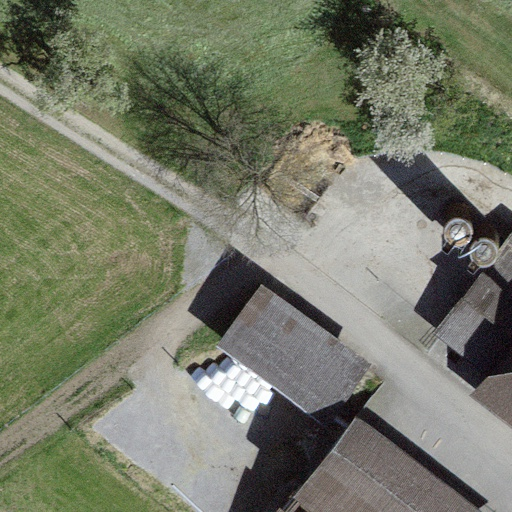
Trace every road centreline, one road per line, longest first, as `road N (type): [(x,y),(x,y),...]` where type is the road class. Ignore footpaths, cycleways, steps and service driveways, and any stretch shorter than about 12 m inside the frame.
road 1 (track): [(283,260),(0,78)]
road 2 (unclassified): [(511,449),(283,260)]
